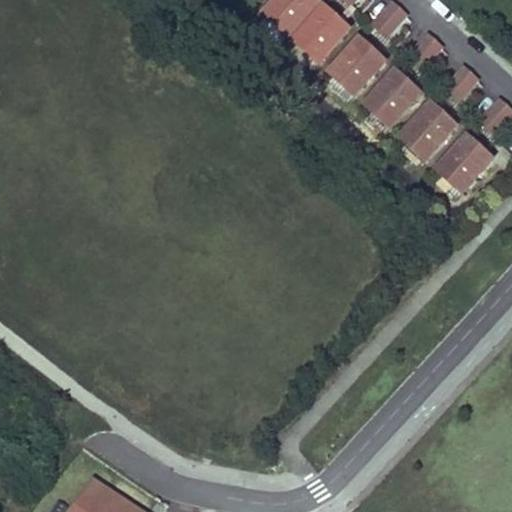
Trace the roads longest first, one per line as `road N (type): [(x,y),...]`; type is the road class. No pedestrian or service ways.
road 1 (residential): [(253,501),(288,502),(318,491),(511,284)]
road 2 (residential): [(105,439),(162,479),(253,501)]
